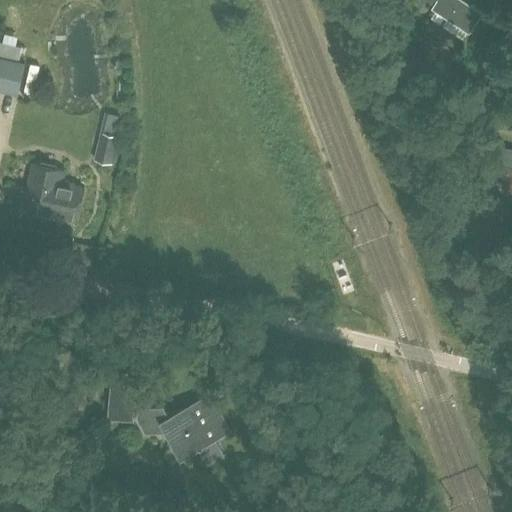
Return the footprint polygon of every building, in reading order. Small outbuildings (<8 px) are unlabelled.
[(438,0),(435,6),(468,29),(480,12),(462,0),(438,0)] [(21,43),(0,38),(0,50),(18,55),(21,43)] [(0,90),(18,95),(24,70),(0,63),(0,90)] [(94,158),(112,163),(119,134),(101,130),(94,158)] [(21,205),(78,218),(85,185),(74,182),(75,179),(63,177),(65,165),(34,158),(27,186),(25,186),(21,205)] [(504,186),(511,188),(511,163),(501,161),(497,175),(506,177),(504,186)] [(112,369),(107,417),(133,420),(138,372),(112,369)] [(165,429),(180,457),(231,429),(211,391),(169,414),(163,404),(145,406),(143,407),(142,407),(140,409),(138,410),(138,411),(137,412),(137,413),(136,415),(137,417),(137,418),(137,420),(144,431),(165,429)]
